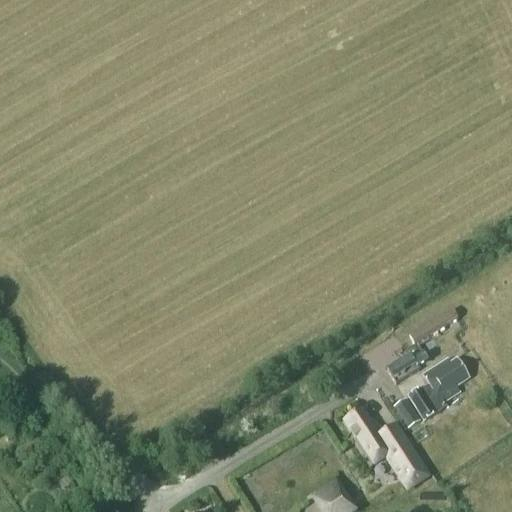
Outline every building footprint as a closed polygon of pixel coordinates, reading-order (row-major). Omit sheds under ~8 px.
[(424,347),(431,358),(453,344),(446,333),(424,347)] [(412,362),(421,356),(416,347),(406,353),(409,358),(412,362)] [(386,373),(396,387),(419,372),(417,369),(427,363),(422,355),(421,356),(412,362),(409,358),(386,373)] [(456,389),(469,381),(457,361),(450,366),(447,362),(423,377),(432,391),(423,397),(420,391),(409,399),(424,423),(446,409),(443,405),(460,394),(456,389)] [(393,409),(407,431),(420,423),(406,401),(393,409)] [(352,443),(370,469),(386,459),(407,492),(428,478),(395,428),(382,436),(373,421),(369,424),(361,411),(344,423),(356,440),(352,443)] [(355,511),(336,482),(313,498),(321,511),(355,511)]
